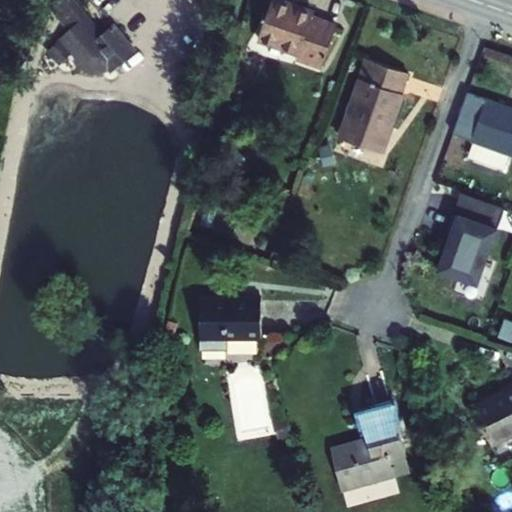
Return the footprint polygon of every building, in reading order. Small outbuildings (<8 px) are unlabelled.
[(112,74),(135,52),(138,51),(115,23),(103,34),(75,0),(61,0),(49,11),(69,33),(47,52),(61,67),(72,55),(79,69),(83,73),(87,74),(90,76),(95,76),(99,75),(104,74),(109,71),(112,74)] [(308,18),(309,13),(272,0),(269,0),(255,39),(319,67),(332,27),(308,18)] [(398,89),(404,70),(364,57),(337,134),(381,150),(402,91),(398,89)] [(511,111),(511,108),(511,107),(484,99),(466,159),(503,171),(509,154),(511,155),(511,111)] [(477,280),(496,224),(452,209),(446,228),(450,230),(438,267),(477,280)] [(261,300),(201,299),(201,350),(229,350),(229,341),(261,341),(261,300)] [(511,380),(472,400),(490,439),(511,428),(511,380)] [(362,418),(371,439),(336,453),(350,491),(399,472),(394,458),(411,451),(393,406),(362,418)]
